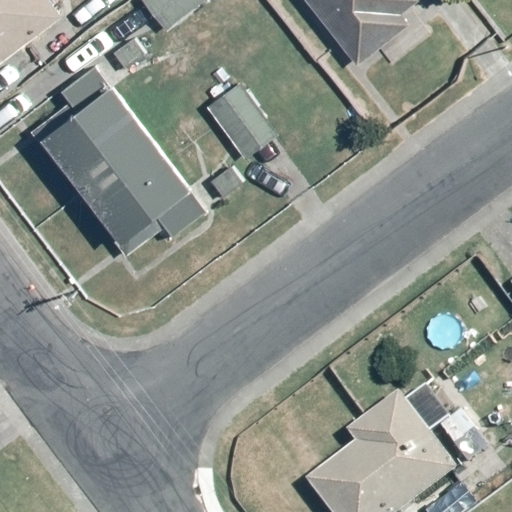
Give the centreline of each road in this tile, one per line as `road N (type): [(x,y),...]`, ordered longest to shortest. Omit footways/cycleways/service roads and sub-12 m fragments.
road 1 (residential): [(104,445),(511,136)]
road 2 (residential): [(0,307),(104,445)]
